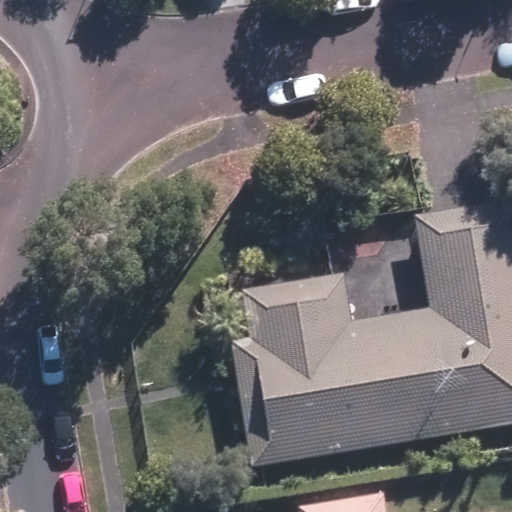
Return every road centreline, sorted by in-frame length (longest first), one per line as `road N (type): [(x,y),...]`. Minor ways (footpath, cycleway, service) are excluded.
road 1 (residential): [(511,13),(99,80)]
road 2 (residential): [(0,277),(33,511)]
road 3 (residential): [(99,80),(90,150),(77,177),(25,232),(0,245)]
